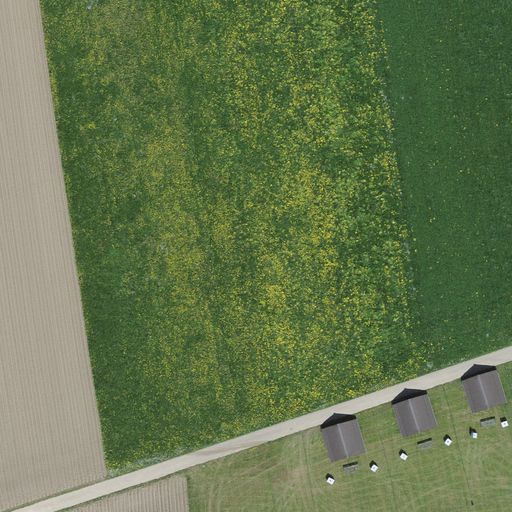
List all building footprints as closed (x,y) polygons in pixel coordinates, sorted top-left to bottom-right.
[(485,369),(451,382),(463,414),(497,401),(485,369)] [(425,391),(389,400),(398,434),(433,426),(425,391)] [(359,416),(323,421),(327,455),(364,451),(359,416)] [(234,453),(244,484),(280,472),(269,441),(234,453)] [(180,501),(216,500),(214,466),(179,468),(180,501)]
